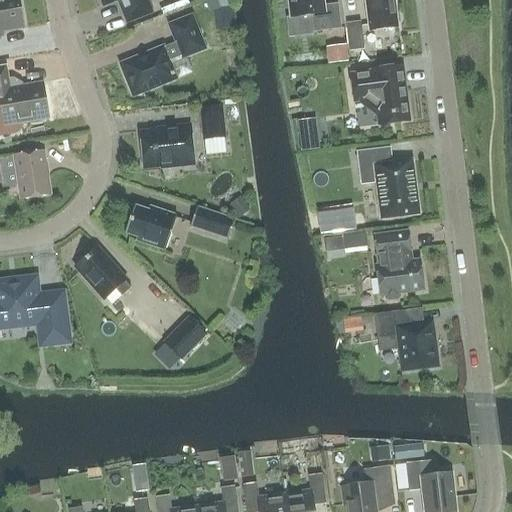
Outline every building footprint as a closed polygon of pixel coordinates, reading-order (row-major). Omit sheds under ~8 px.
[(2,31),(24,27),(18,0),(0,0),(0,38),(3,34),(2,31)] [(100,0),(103,6),(118,1),(127,23),(152,13),(147,0),(100,0)] [(164,15),(175,11),(189,6),(187,0),(168,0),(159,3),(164,15)] [(322,0),(290,0),(292,18),(311,16),(313,32),(341,29),(338,5),(323,7),(322,0)] [(395,0),(365,0),(369,32),(398,28),(398,26),(401,22),(400,15),(397,12),(395,0)] [(183,58),(205,49),(192,17),(170,26),(177,43),(165,48),(164,46),(146,53),(147,55),(121,65),(133,96),(176,79),(169,62),(182,57),(183,58)] [(361,22),(346,24),(350,51),(364,50),(361,22)] [(346,48),(328,50),(330,64),(347,62),(346,48)] [(22,128),(22,122),(48,118),(43,84),(22,88),(21,85),(13,80),(9,81),(7,66),(0,67),(0,135),(3,136),(14,134),(19,132),(22,128)] [(363,102),(377,113),(379,126),(410,121),(403,67),(372,71),(372,72),(351,74),(355,103),(363,102)] [(204,140),(225,138),(222,108),(200,110),(204,140)] [(171,168),(194,166),(190,125),(167,128),(167,132),(141,135),(144,167),(171,164),(171,168)] [(361,185),(378,183),(382,219),(419,214),(412,162),(393,164),(390,148),(356,152),(361,185)] [(21,200),(50,196),(43,152),(15,156),(21,200)] [(241,197),(230,205),(239,218),(251,210),(241,197)] [(165,251),(177,216),(176,216),(159,211),(157,214),(135,207),(134,206),(125,234),(126,234),(139,238),(137,241),(164,250),(164,251),(165,251)] [(228,240),(235,220),(234,220),(198,208),(197,207),(190,227),(191,228),(192,227),(227,239),(228,240)] [(357,216),(321,220),(322,231),(358,226),(357,216)] [(399,294),(424,291),(420,261),(412,262),(408,232),(375,236),(378,266),(376,266),(380,297),(386,296),(386,299),(389,301),(397,300),(400,297),(399,294)] [(324,239),(326,252),(345,250),(343,237),(324,239)] [(75,268),(104,300),(116,290),(122,297),(131,289),(125,282),(127,280),(97,248),(75,268)] [(42,345),(68,342),(62,294),(38,297),(35,279),(0,283),(0,328),(40,323),(42,345)] [(378,339),(398,336),(402,372),(438,367),(432,323),(405,327),(402,311),(375,315),(378,339)] [(362,317),(343,320),(345,334),(364,332),(362,317)] [(182,360),(206,335),(189,318),(164,343),(182,360)] [(394,447),(395,461),(409,459),(407,446),(394,447)] [(387,447),(375,448),(377,462),(390,460),(387,447)] [(250,452),(237,454),(241,479),(254,477),(250,452)] [(426,511),(456,511),(451,474),(422,478),(420,463),(405,465),(409,493),(423,491),(426,511)] [(341,488),(343,506),(346,506),(346,511),(377,511),(376,501),(394,499),(389,467),(364,471),(366,484),(341,488)] [(311,493),(285,497),(287,511),(314,511),(313,506),(326,505),(323,475),(309,477),(311,493)] [(149,478),(136,480),(137,492),(150,491),(149,478)] [(287,511),(285,497),(259,500),(257,484),(243,486),(246,511),(287,511)] [(223,505),(198,509),(198,511),(238,511),(235,487),(221,489),(223,505)] [(198,511),(198,509),(173,511),(171,511),(169,496),(156,498),(157,511),(198,511)] [(135,511),(149,511),(148,499),(134,501),(135,511)]
